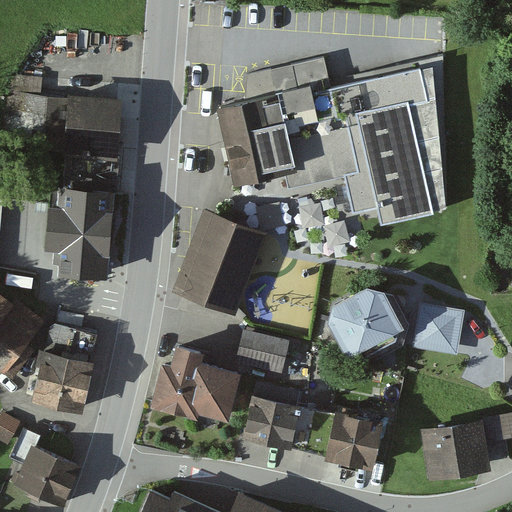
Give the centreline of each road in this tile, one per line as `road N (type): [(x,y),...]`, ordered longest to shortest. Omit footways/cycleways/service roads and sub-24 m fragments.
road 1 (tertiary): [(166,0),(148,249),(107,450)]
road 2 (residential): [(107,450),(399,510),(434,510),(511,488)]
